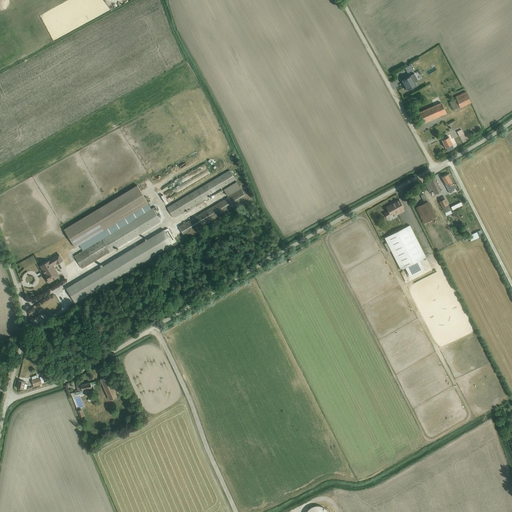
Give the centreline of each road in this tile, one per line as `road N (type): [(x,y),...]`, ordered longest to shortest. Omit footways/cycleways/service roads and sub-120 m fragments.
road 1 (unclassified): [(436,168),(58,383),(8,399)]
road 2 (unclassified): [(436,168),(343,0)]
road 3 (unclassified): [(0,240),(23,308),(8,399)]
